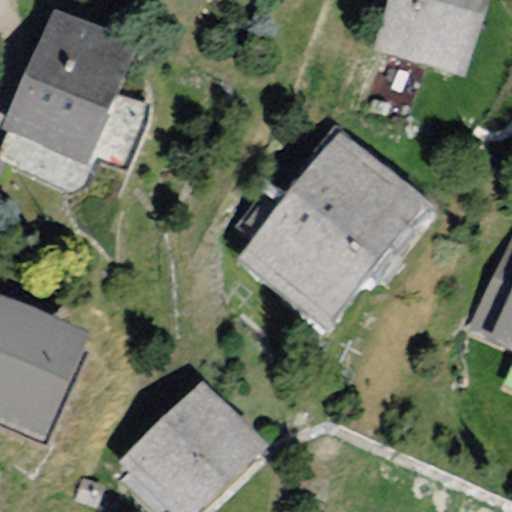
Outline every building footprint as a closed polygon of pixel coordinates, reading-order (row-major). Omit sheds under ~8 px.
[(497,0),(400,0),(382,60),(470,87),(497,0)] [(95,170),(134,59),(50,29),(11,140),(95,170)] [(330,338),(429,224),(348,154),(249,268),(330,338)] [(93,350),(2,309),(0,312),(0,423),(49,446),(93,350)] [(511,330),(502,355),(511,358),(511,330)] [(211,396),(130,472),(167,511),(230,511),(278,467),(211,396)]
